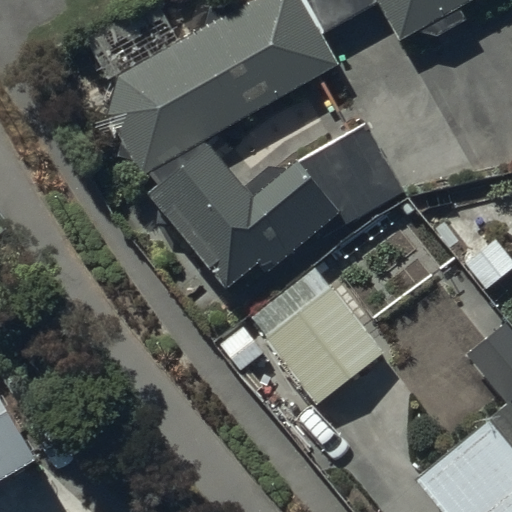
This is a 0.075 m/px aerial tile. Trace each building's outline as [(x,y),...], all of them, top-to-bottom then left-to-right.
[(111,140),(139,185),(337,74),(320,43),(377,11),(400,51),(491,0),(270,0),(117,84),(116,85),(116,87),(115,88),(115,90),(114,91),(113,93),(113,94),(112,96),(112,98),(112,99),(111,101),(111,102),(110,104),(110,106),(110,107),(110,109),(110,111),(109,112),(109,114),(109,116),(109,117),(109,119),(109,120),(109,122),(109,124),(109,125),(109,127),(110,129),(110,130),(110,132),(110,134),(110,135),(111,137),(111,138),(111,140)] [(207,154),(144,206),(224,305),(258,277),(266,287),(318,245),(322,251),(404,202),(395,188),(401,185),(369,131),(292,177),(252,209),(207,154)] [(313,274),(250,325),(267,345),(263,349),(316,413),(383,359),(313,274)] [(0,497),(36,476),(0,414),(0,497)] [(424,511),(511,511),(511,424),(417,504),(424,511)]
